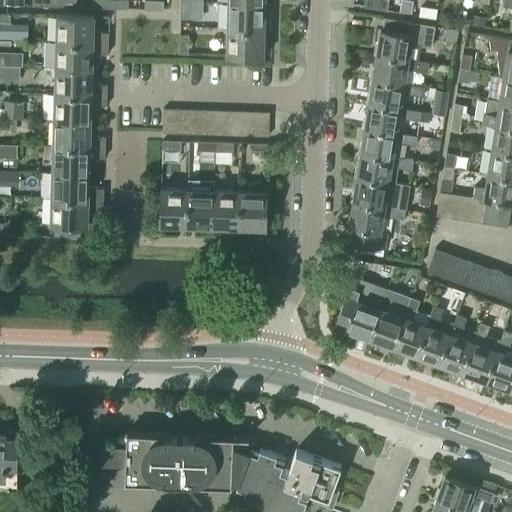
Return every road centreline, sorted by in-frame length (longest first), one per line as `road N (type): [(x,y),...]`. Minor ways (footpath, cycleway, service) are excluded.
road 1 (residential): [(278,345),(285,305),(311,247),(313,99)]
road 2 (residential): [(313,99),(112,93)]
road 3 (secondary): [(0,357),(149,361)]
road 4 (secondary): [(278,345),(228,343),(149,361)]
road 5 (secondary): [(149,361),(277,369)]
